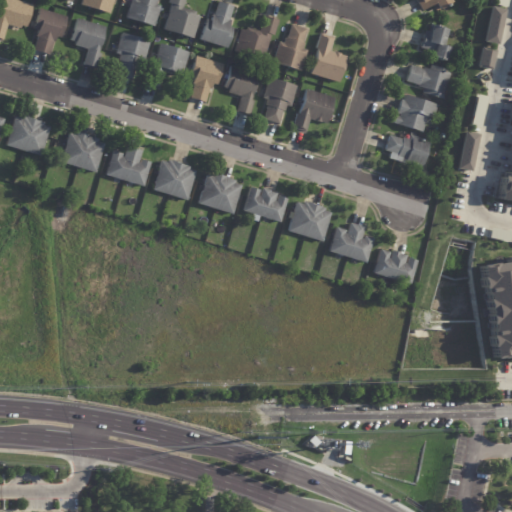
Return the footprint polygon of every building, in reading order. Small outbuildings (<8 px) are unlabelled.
[(17,28),(6,25),(2,40),(0,39),(0,0),(15,0),(32,5),(26,27),(21,25),(20,29),(17,28)] [(111,0),(108,14),(79,6),(80,0),(111,0)] [(156,0),(155,5),(159,6),(152,27),(124,18),(130,0),(156,0)] [(183,0),(181,7),(195,11),(194,14),(199,16),(192,39),(162,29),(170,4),(167,3),(167,0),(183,0)] [(449,0),(451,3),(436,12),(432,5),(422,11),(414,0),(449,0)] [(219,3),(232,7),(228,20),(229,21),(227,27),(232,28),(226,49),(198,40),(204,19),(209,21),(211,15),(212,15),(216,2),(219,3)] [(497,45),(504,9),(490,6),(482,42),(497,45)] [(63,26),(60,38),(55,36),(53,42),(52,42),(48,55),(33,50),(37,37),(35,37),(37,30),(32,29),(38,9),(66,17),(63,26)] [(266,17),(278,20),(273,37),(270,36),(263,60),(233,51),(240,28),(258,33),(263,16),(266,17)] [(102,37),(97,53),(100,54),(96,69),(82,65),(87,49),(74,45),(75,43),(70,41),(77,19),(105,27),(102,37)] [(292,25),(306,30),(302,43),(304,44),(302,50),(307,51),(300,71),(272,62),(278,42),(282,43),(284,38),(286,38),(290,25),(292,25)] [(449,48),(445,62),(441,61),(441,62),(437,61),(437,59),(429,57),(430,51),(420,48),(424,31),(429,33),(431,26),(433,26),(433,25),(437,26),(437,28),(446,30),(442,46),(449,48)] [(144,53),(142,62),(138,61),(136,67),(134,66),(130,80),(114,75),(118,61),(116,61),(118,55),(114,54),(120,33),(148,42),(144,53)] [(321,34),(332,38),(328,51),(332,53),(332,52),(339,54),(339,55),(345,57),(337,83),(308,74),(316,49),(314,49),(319,34),(321,34)] [(166,73),(162,72),(157,88),(143,84),(148,68),(151,69),(158,44),(188,53),(181,75),(173,72),(172,75),(166,73)] [(476,66),(491,69),(494,50),(480,48),(476,66)] [(216,85),(212,83),(210,90),(209,90),(205,103),(189,98),(193,85),(191,84),(193,78),(189,77),(194,56),(223,65),(217,85),(216,85)] [(431,66),(452,72),(443,100),(422,94),(423,89),(417,87),(417,85),(405,81),(410,65),(422,69),(423,68),(429,70),(430,66),(431,66)] [(256,84),(251,101),(254,101),(250,117),(235,112),(240,96),(228,93),(229,90),(223,89),(230,66),(259,75),(256,84)] [(280,82),(296,87),(290,107),(286,106),(284,112),(281,112),(278,125),(262,120),(266,107),(264,106),(266,100),(262,99),(268,79),(280,82)] [(330,112),(326,124),(321,123),(314,121),(309,119),(305,133),(291,129),(296,114),(297,114),(305,90),(334,99),(330,112)] [(417,99),(437,106),(434,120),(427,118),(422,133),(392,124),(394,116),(397,117),(398,115),(395,114),(399,100),(402,101),(404,96),(417,99)] [(481,116),(472,114),(469,127),(478,129),(481,116)] [(23,117),(23,116),(42,122),(41,126),(47,127),(38,156),(4,146),(13,117),(19,119),(20,116),(23,117)] [(511,120),(511,127),(511,167),(511,173),(500,171),(495,197),(511,199),(511,120)] [(78,133),(87,135),(86,136),(96,139),(95,143),(102,145),(93,174),(58,163),(67,133),(74,135),(75,131),(78,133)] [(456,169),(470,171),(478,134),(463,131),(456,169)] [(421,170),(387,160),(389,153),(383,152),(388,136),(402,140),(402,138),(408,140),(409,136),(429,142),(421,170)] [(127,147),(140,151),(136,163),(138,163),(139,160),(148,163),(141,187),(103,175),(111,152),(120,155),(122,155),(125,146),(127,147)] [(171,161),(175,162),(174,163),(188,167),(187,170),(194,172),(185,201),(150,191),(159,161),(165,163),(166,161),(169,161),(170,160),(171,161)] [(215,175),(224,177),(224,178),(234,181),(233,184),(240,186),(231,215),(196,205),(204,175),(211,177),(212,174),(215,175)] [(256,196),(256,197),(258,197),(260,189),(269,191),(268,192),(275,194),(273,202),(275,202),(276,196),(286,199),(279,223),(258,217),(257,223),(248,220),(250,215),(241,212),(248,188),(258,191),(256,196)] [(306,202),(310,203),(310,205),(324,209),(323,212),(329,214),(321,242),(286,232),(295,203),(301,205),(302,202),(305,203),(305,202),(306,202)] [(350,225),(355,226),(355,225),(363,227),(360,236),(372,240),(365,264),(327,253),(334,228),(346,232),(348,224),(350,225)] [(388,253),(386,259),(388,259),(391,251),(399,253),(399,254),(406,257),(404,264),(405,264),(407,258),(416,261),(409,285),(371,274),(378,250),(388,253)] [(489,359),(511,356),(511,259),(478,263),(489,359)] [(307,439),(316,442),(313,449),(305,446),(307,439)]
